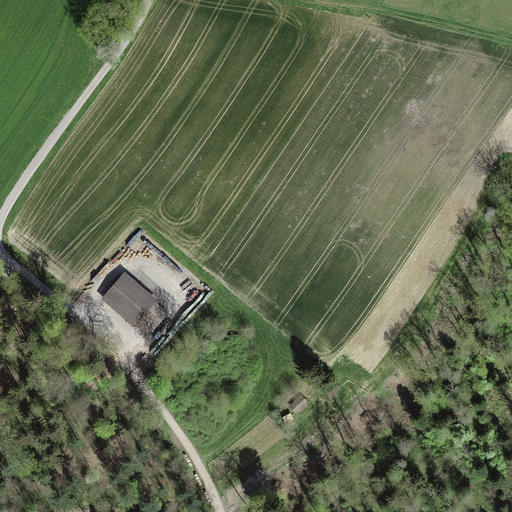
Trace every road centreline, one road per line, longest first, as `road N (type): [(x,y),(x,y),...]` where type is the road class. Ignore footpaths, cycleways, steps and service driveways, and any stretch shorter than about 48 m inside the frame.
road 1 (track): [(220,511),(169,419),(119,357),(0,249)]
road 2 (unclassified): [(145,0),(0,221)]
road 3 (track): [(328,0),(511,46)]
